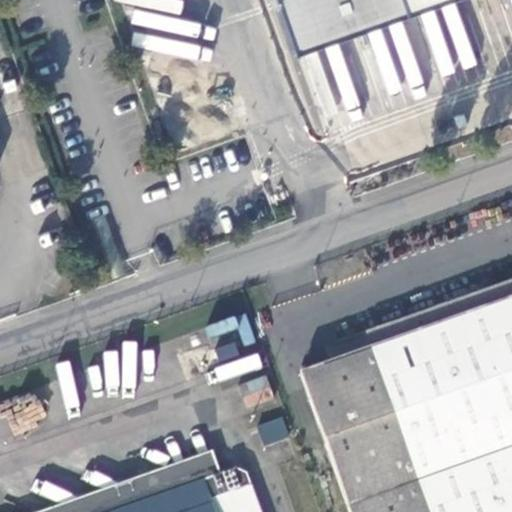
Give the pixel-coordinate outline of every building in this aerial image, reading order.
[(401,0),(407,15),(448,0),(401,0)] [(336,71),(318,77),(327,104),(342,106),(345,117),(361,119),(423,99),(424,90),(410,88),(406,75),(386,73),(373,77),(375,62),(392,64),(389,55),(376,58),(374,51),(346,47),(347,40),(317,50),(314,68),(336,71)] [(511,279),(363,331),(368,346),(511,295),(511,279)] [(511,511),(511,295),(368,346),(298,371),(347,511),(511,511)] [(264,446),(288,435),(281,416),(256,427),(264,446)] [(234,511),(224,480),(212,475),(195,480),(192,467),(154,480),(138,490),(124,484),(116,496),(102,492),(96,504),(82,499),(74,511),(60,506),(55,511),(234,511)]
